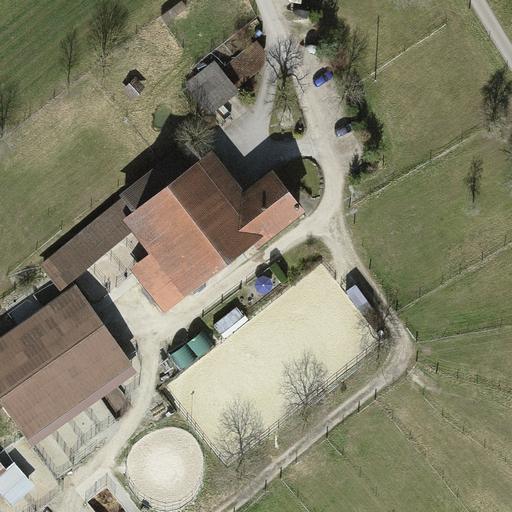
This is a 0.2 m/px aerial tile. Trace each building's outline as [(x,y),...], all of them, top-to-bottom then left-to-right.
[(213,63),(188,83),(209,109),(233,89),(232,86),(254,68),(249,62),(254,58),(247,50),(220,72),(213,63)] [(137,74),(123,88),(134,98),(148,85),(137,74)] [(130,199),(141,214),(142,214),(160,237),(174,255),(162,265),(181,289),(253,234),(258,240),(298,210),(272,177),(233,207),(186,146),(140,182),(144,188),(130,199)] [(136,209),(127,197),(60,252),(70,263),(136,209)] [(70,263),(60,252),(53,258),(72,280),(145,220),(136,209),(70,263)] [(174,255),(160,237),(136,255),(170,298),(181,289),(162,265),(174,255)] [(0,361),(84,302),(72,286),(0,336),(0,361)] [(84,302),(0,361),(0,398),(25,435),(127,363),(84,302)] [(0,485),(14,502),(38,481),(18,457),(0,472),(0,485)]
